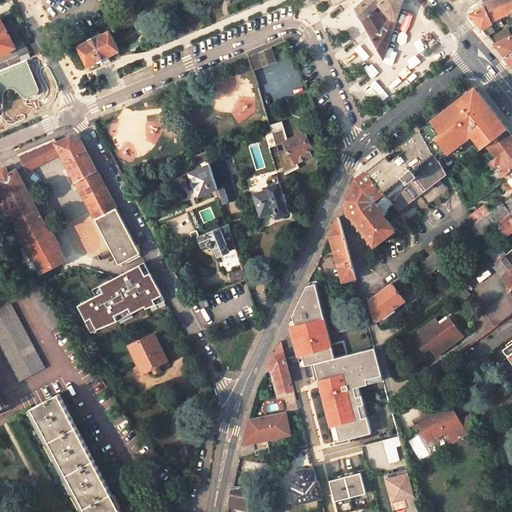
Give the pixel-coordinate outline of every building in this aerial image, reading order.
[(12,0),(10,0),(0,5),(0,14),(1,17),(17,9),(12,0)] [(364,0),(355,9),(383,58),(403,0),(364,0)] [(494,23),(497,22),(496,20),(511,12),(511,0),(490,0),(482,4),(482,6),(470,14),(488,36),(496,31),(491,26),(494,24),(494,23)] [(0,57),(17,48),(1,19),(0,19),(0,57)] [(120,51),(110,31),(99,36),(98,35),(88,40),(89,41),(79,47),(88,67),(99,61),(99,62),(110,57),(109,56),(120,51)] [(511,36),(509,38),(504,33),(492,41),(505,58),(511,54),(511,36)] [(10,54),(14,63),(30,56),(26,46),(10,54)] [(269,63),(263,49),(254,53),(260,67),(269,63)] [(260,67),(254,53),(246,57),(251,70),(260,67)] [(476,88),(422,128),(440,163),(469,140),(478,152),(487,144),(507,128),(476,88)] [(399,211),(447,174),(440,163),(422,128),(401,144),(405,150),(390,160),(387,155),(367,170),(389,198),(399,211)] [(487,144),(497,157),(511,145),(511,134),(507,128),(487,144)] [(312,147),(305,133),(286,143),(287,144),(295,162),(296,164),(312,156),(309,149),(312,147)] [(57,143),(62,152),(121,264),(141,254),(81,141),(72,137),(57,143)] [(19,154),(27,170),(62,152),(57,143),(55,138),(19,154)] [(291,165),(295,162),(287,144),(282,146),(291,165)] [(511,169),(511,145),(497,157),(492,160),(496,165),(501,161),(506,167),(500,171),(503,176),(509,171),(511,169)] [(205,153),(203,148),(187,154),(190,159),(193,158),(205,153)] [(193,158),(195,164),(208,159),(206,152),(205,153),(193,158)] [(496,165),(500,171),(506,167),(501,161),(496,165)] [(232,185),(225,162),(210,166),(218,190),(232,185)] [(190,173),(200,197),(218,190),(210,166),(210,165),(190,173)] [(18,169),(10,173),(7,166),(0,169),(0,188),(30,243),(28,245),(32,253),(22,258),(31,273),(38,269),(41,268),(44,271),(67,259),(59,244),(61,243),(54,231),(52,232),(48,225),(40,210),(18,169)] [(456,189),(464,183),(455,169),(448,175),(456,189)] [(348,198),(353,216),(357,214),(361,219),(357,222),(359,230),(362,229),(364,237),(367,236),(369,244),(372,243),(374,246),(394,230),(387,221),(389,219),(379,206),(389,198),(367,170),(358,177),(353,188),(348,198)] [(284,194),(281,183),(268,187),(269,189),(254,194),(262,217),(277,212),(278,217),(290,213),(287,203),(288,202),(285,194),(284,194)] [(508,211),(511,215),(511,219),(502,227),(508,236),(511,232),(511,197),(503,204),(508,211)] [(473,224),(479,232),(508,211),(503,204),(492,211),(478,221),(473,224)] [(492,211),(490,207),(477,217),(478,221),(492,211)] [(51,223),(43,208),(40,210),(48,225),(51,223)] [(340,216),(330,237),(343,281),(356,278),(340,216)] [(215,248),(219,257),(230,252),(229,251),(236,248),(229,224),(199,236),(204,247),(209,245),(209,246),(213,248),(215,248)] [(503,255),(505,254),(500,247),(502,245),(500,241),(499,242),(493,246),(487,250),(493,263),(503,255)] [(421,276),(445,260),(438,249),(414,266),(421,276)] [(499,275),(511,265),(503,255),(493,263),(499,275)] [(77,304),(90,333),(163,300),(146,263),(97,284),(101,294),(77,304)] [(507,292),(511,288),(511,265),(499,275),(507,292)] [(408,271),(420,290),(427,285),(414,266),(408,271)] [(243,267),(231,272),(235,283),(246,279),(243,267)] [(392,283),(370,298),(375,318),(379,317),(404,300),(413,294),(400,276),(392,283)] [(51,332),(63,324),(35,277),(22,285),(51,332)] [(329,287),(318,290),(325,319),(337,316),(329,287)] [(494,326),(511,312),(511,298),(508,293),(484,312),(494,326)] [(288,326),(305,334),(315,314),(303,308),(306,303),(300,300),(288,326)] [(0,342),(19,380),(45,366),(12,303),(0,308),(0,342)] [(437,354),(461,336),(448,318),(431,331),(421,339),(428,348),(431,345),(437,354)] [(421,339),(431,331),(427,325),(417,333),(415,343),(422,352),(428,348),(421,339)] [(168,361),(155,334),(130,346),(144,374),(153,369),(156,374),(161,372),(159,366),(168,361)] [(276,369),(282,393),(294,390),(281,341),(268,368),(276,369)] [(435,356),(437,354),(431,345),(428,348),(435,356)] [(506,345),(502,348),(507,355),(511,351),(506,345)] [(351,358),(337,361),(347,399),(363,395),(361,386),(370,384),(366,368),(355,370),(351,358)] [(448,385),(442,389),(447,395),(452,391),(448,385)] [(30,408),(83,511),(119,511),(58,394),(30,408)] [(458,417),(449,401),(416,420),(427,440),(445,430),(443,426),(458,417)] [(460,421),(458,417),(443,426),(445,430),(460,421)] [(375,467),(400,461),(396,446),(400,445),(398,436),(365,444),(369,459),(373,458),(375,467)] [(270,453),(267,438),(252,441),(255,456),(270,453)] [(293,489),(297,502),(321,496),(318,482),(314,484),(313,477),(310,477),(308,468),(299,471),(302,479),(294,481),(296,488),(293,489)] [(290,502),(289,478),(295,477),(295,472),(286,473),(287,483),(281,484),(283,502),(290,502)] [(409,472),(385,476),(390,502),(413,498),(409,472)] [(330,478),(334,507),(350,504),(349,497),(364,494),(361,474),(330,478)] [(233,487),(229,506),(253,511),(246,486),(233,487)]
